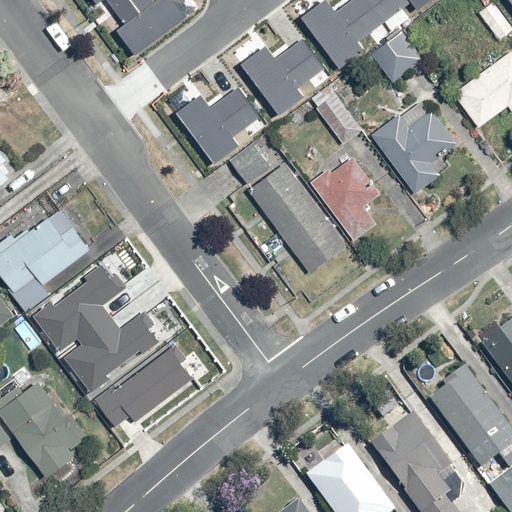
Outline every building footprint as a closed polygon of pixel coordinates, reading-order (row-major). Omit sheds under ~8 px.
[(122,30),(140,54),(190,15),(178,0),(99,0),(101,2),(102,0),(111,0),(130,24),(122,30)] [(331,0),(327,0),(306,16),(344,67),(368,49),(362,41),(415,2),(421,10),(433,0),(350,0),(338,9),(331,0)] [(511,31),(511,25),(495,3),(493,1),(479,12),(501,41),(511,31)] [(403,36),(376,57),(393,80),(421,59),(403,36)] [(269,43),(245,61),(283,112),(306,95),(300,88),(328,68),(306,38),(280,58),(269,43)] [(511,51),(454,93),(479,129),(509,107),(511,110),(511,51)] [(213,105),(204,94),(181,112),(218,162),(241,144),(236,137),(263,117),(239,85),(213,105)] [(401,116),(372,134),(416,194),(444,175),(433,163),(460,143),(434,111),(410,128),(401,116)] [(0,187),(13,177),(3,164),(12,158),(0,141),(0,187)] [(353,153),(311,182),(353,243),(378,226),(365,206),(382,194),(353,153)] [(349,247),(287,163),(250,190),(310,274),(349,247)] [(95,249),(65,209),(20,242),(15,235),(0,245),(0,268),(13,286),(10,288),(28,312),(53,293),(47,285),(95,249)] [(84,343),(67,356),(94,392),(113,378),(110,374),(143,350),(146,354),(163,341),(153,328),(158,324),(147,310),(123,328),(105,304),(128,286),(120,274),(114,278),(104,265),(89,276),(92,280),(58,306),(54,301),(35,315),(63,351),(80,338),(84,343)] [(0,325),(15,314),(0,294),(0,325)] [(511,321),(484,342),(511,378),(511,321)] [(114,387),(98,399),(118,425),(133,414),(139,421),(197,377),(185,362),(189,359),(178,344),(117,390),(114,387)] [(511,445),(511,424),(468,361),(445,377),(449,383),(432,395),(483,466),(511,445)] [(0,403),(4,408),(1,411),(48,474),(77,453),(72,447),(91,433),(74,410),(68,414),(42,380),(27,391),(22,385),(0,401),(0,403)] [(415,412),(374,442),(424,511),(462,511),(449,493),(454,490),(441,472),(453,464),(415,412)] [(391,511),(398,508),(350,442),(308,472),(337,511),(391,511)] [(310,511),(302,500),(284,511),(310,511)]
